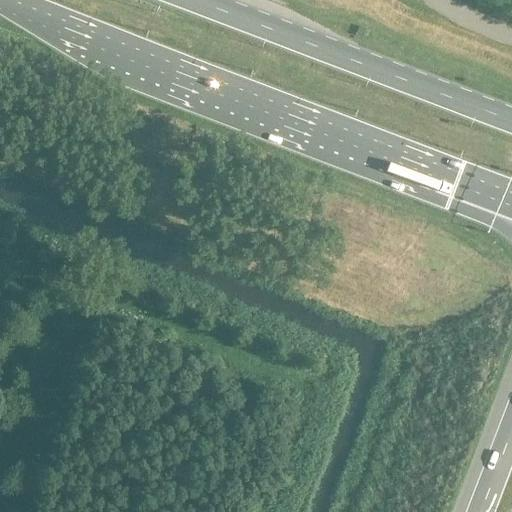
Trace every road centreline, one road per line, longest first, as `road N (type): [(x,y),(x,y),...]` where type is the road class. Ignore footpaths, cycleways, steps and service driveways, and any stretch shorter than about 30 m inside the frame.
road 1 (trunk): [(8,0),(511,193)]
road 2 (trunk): [(511,122),(191,0)]
